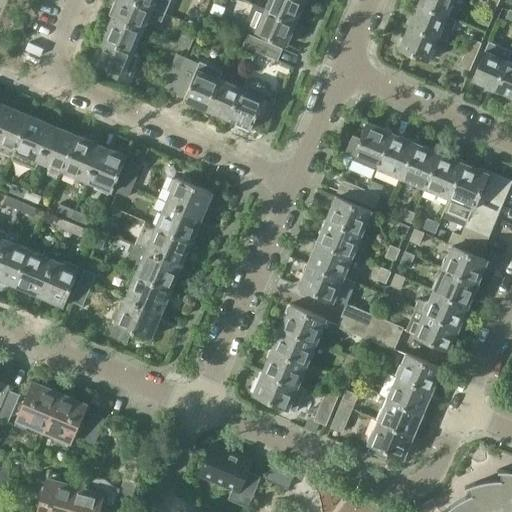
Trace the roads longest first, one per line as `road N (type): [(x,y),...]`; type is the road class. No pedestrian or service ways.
road 1 (residential): [(289,182),(60,91),(48,61),(74,0)]
road 2 (residential): [(198,407),(289,182)]
road 3 (residential): [(416,485),(384,482),(198,407)]
road 4 (residential): [(198,407),(0,324)]
road 5 (residential): [(511,146),(339,71)]
road 6 (residential): [(461,410),(511,289)]
road 7 (residential): [(289,182),(339,71)]
